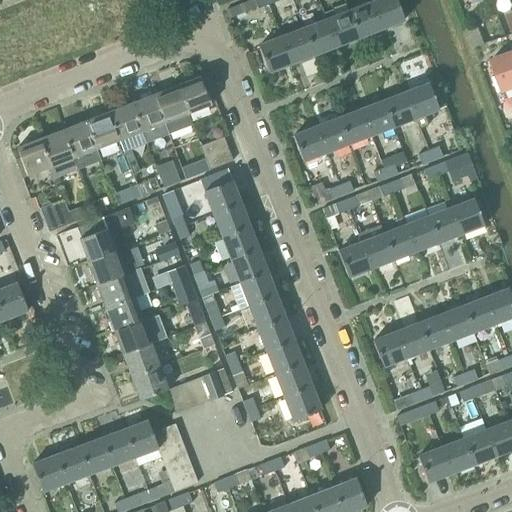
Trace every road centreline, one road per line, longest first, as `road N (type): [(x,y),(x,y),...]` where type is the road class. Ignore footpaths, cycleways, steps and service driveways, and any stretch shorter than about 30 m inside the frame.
road 1 (residential): [(394,511),(205,39)]
road 2 (residential): [(30,511),(5,437),(68,408),(81,398),(80,383),(0,171)]
road 3 (residential): [(0,110),(180,41),(205,39)]
